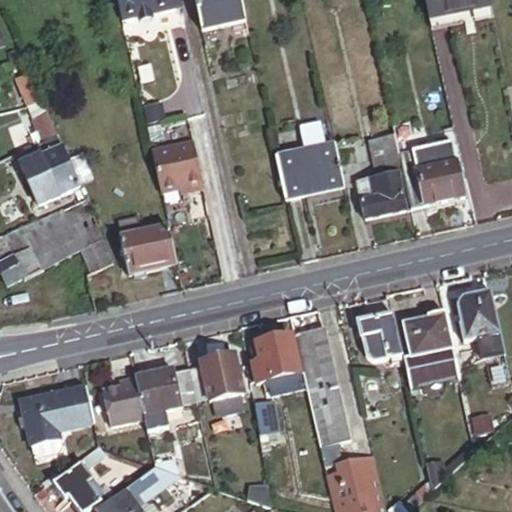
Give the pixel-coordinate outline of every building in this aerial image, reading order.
[(184,19),(180,2),(179,0),(118,0),(126,33),(142,29),(156,26),(184,19)] [(197,0),(207,42),(247,33),(238,0),(179,0),(180,2),(190,0),(197,0)] [(327,15),(345,11),(342,0),(333,0),(325,2),(327,15)] [(424,0),(430,23),(491,10),(489,0),(424,0)] [(24,111),(40,107),(29,80),(12,85),(24,111)] [(31,128),(50,120),(45,108),(25,113),(31,128)] [(41,149),(59,141),(50,120),(31,128),(37,140),(33,142),(37,150),(41,149)] [(147,127),(148,133),(158,131),(156,125),(147,127)] [(308,157),(330,152),(325,125),(302,130),(308,157)] [(373,143),(375,154),(400,149),(397,137),(373,143)] [(38,210),(81,191),(59,141),(41,149),(47,162),(21,173),(38,210)] [(154,158),(164,199),(181,195),(188,194),(189,197),(205,194),(194,149),(154,158)] [(400,180),(406,179),(402,160),(400,149),(375,154),(381,184),(400,180)] [(428,212),(467,203),(455,149),(416,157),(428,212)] [(289,205),(347,193),(338,151),(330,152),(308,157),(280,163),(289,205)] [(413,215),(428,212),(416,157),(402,160),(406,179),(413,215)] [(367,224),(408,216),(400,180),(381,184),(371,186),(375,204),(365,206),(363,207),(367,224)] [(365,206),(375,204),(371,186),(362,188),(365,206)] [(25,286),(86,258),(96,280),(117,270),(87,205),(5,242),(19,271),(24,284),(25,286)] [(130,283),(180,272),(171,232),(121,243),(130,283)] [(0,279),(2,279),(19,271),(5,242),(0,243),(0,279)] [(24,284),(19,271),(2,279),(8,291),(24,284)] [(486,367),(506,361),(491,299),(463,307),(458,318),(466,349),(480,345),(486,367)] [(413,365),(454,355),(446,320),(429,324),(430,327),(405,332),(413,365)] [(395,366),(405,363),(395,322),(358,331),(362,347),(365,347),(368,362),(376,369),(395,366)] [(329,431),(343,428),(336,399),(342,397),(328,340),(323,338),(305,342),(303,347),(319,417),(315,419),(322,455),(334,452),(329,431)] [(269,388),(301,382),(294,345),(258,353),(260,364),(262,371),(254,373),(258,391),(269,388)] [(412,394),(460,383),(454,355),(413,365),(406,366),(407,369),(412,394)] [(205,375),(193,377),(199,408),(211,406),(213,412),(215,411),(218,423),(221,424),(225,425),(240,422),(246,417),(244,404),(246,404),(238,363),(204,369),(205,375)] [(254,373),(262,371),(260,364),(253,366),(254,373)] [(185,415),(184,412),(199,408),(193,377),(176,381),(175,377),(138,385),(138,388),(146,424),(168,419),(185,415)] [(272,403),(304,396),(301,382),(269,388),(272,403)] [(412,394),(414,400),(461,389),(460,383),(412,394)] [(146,424),(138,388),(122,392),(123,398),(106,402),(113,437),(147,430),(146,424)] [(63,437),(97,430),(90,397),(27,409),(31,426),(33,436),(36,453),(55,450),(53,439),(63,437)] [(354,447),(342,397),(336,399),(343,428),(329,431),(334,452),(354,447)] [(150,442),(172,438),(168,419),(146,424),(147,430),(150,442)] [(225,440),(243,436),(240,422),(225,425),(221,424),(225,440)] [(494,422),(476,426),(480,442),(498,437),(494,422)] [(26,438),(33,436),(31,426),(24,427),(26,438)] [(55,450),(36,453),(37,463),(43,467),(62,463),(67,457),(63,437),(53,439),(55,450)] [(271,439),(262,441),(265,459),(274,458),(271,439)] [(446,478),(448,487),(479,458),(477,451),(446,478)] [(333,473),(337,468),(334,452),(322,455),(326,474),(333,473)] [(88,465),(93,471),(107,462),(102,455),(88,465)] [(367,482),(381,479),(377,464),(363,468),(367,482)] [(85,511),(94,511),(112,500),(93,471),(88,465),(56,487),(68,505),(76,499),(85,511)] [(157,474),(175,480),(171,465),(156,468),(157,474)] [(448,487),(446,478),(443,465),(431,469),(435,486),(437,496),(448,487)] [(334,511),(387,511),(381,479),(367,482),(363,468),(339,473),(340,479),(328,482),(334,511)] [(136,490),(144,502),(175,480),(157,474),(136,490)] [(397,511),(419,511),(437,496),(435,486),(407,511),(403,507),(397,511)] [(111,508),(114,511),(125,511),(135,506),(136,508),(140,505),(144,502),(136,490),(111,508)] [(249,506),(265,511),(273,511),(270,490),(256,494),(251,499),(249,506)]
